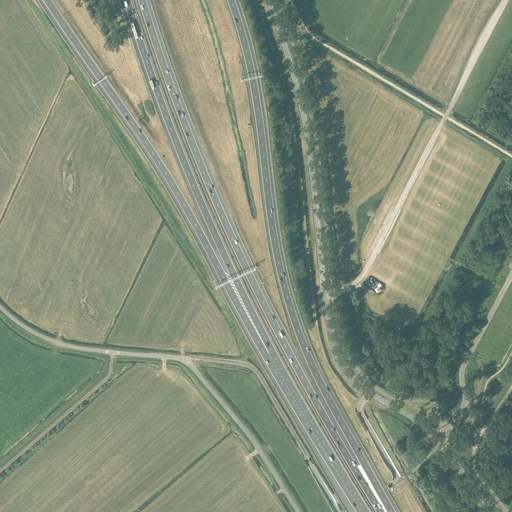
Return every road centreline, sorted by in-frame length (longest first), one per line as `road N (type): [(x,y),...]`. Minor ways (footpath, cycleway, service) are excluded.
road 1 (motorway): [(382,511),(242,259),(141,0)]
road 2 (motorway): [(390,511),(295,317),(259,103),(232,0)]
road 3 (tertiary): [(434,439),(365,390),(335,349),(304,119),(267,0)]
road 4 (motorway): [(47,0),(263,339)]
road 5 (unclassified): [(298,511),(259,449),(182,358),(55,343),(0,308)]
road 6 (motorway): [(125,0),(193,189),(263,339)]
road 7 (track): [(324,292),(349,288),(364,273),(505,0)]
road 8 (unknown): [(511,156),(314,38),(291,0)]
road 9 (motorway): [(263,339),(363,511)]
road 10 (unknown): [(511,351),(486,383),(480,418),(496,479),(511,499)]
